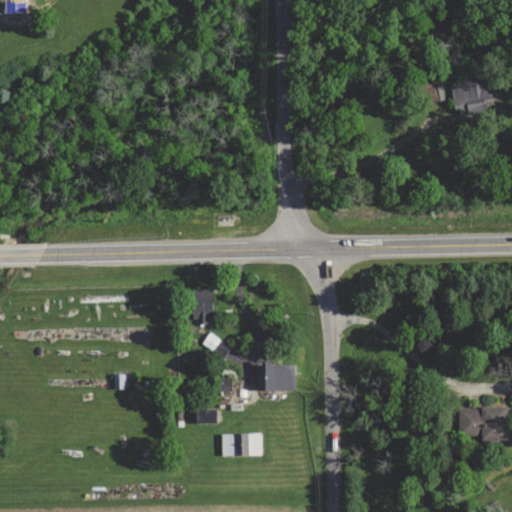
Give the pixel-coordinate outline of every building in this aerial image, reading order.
[(450,84),(455,114),(493,107),(488,77),(450,84)] [(213,321),(212,289),(192,289),(192,321),(213,321)] [(295,364),(257,364),(256,389),(294,390),(295,364)] [(125,373),(114,374),(114,389),(125,389),(125,373)] [(458,408),(459,436),(481,436),(481,440),(507,440),(506,406),(458,408)] [(196,410),(196,423),(216,422),(216,409),(196,410)] [(261,433),(221,434),(222,456),(262,455),(261,433)]
